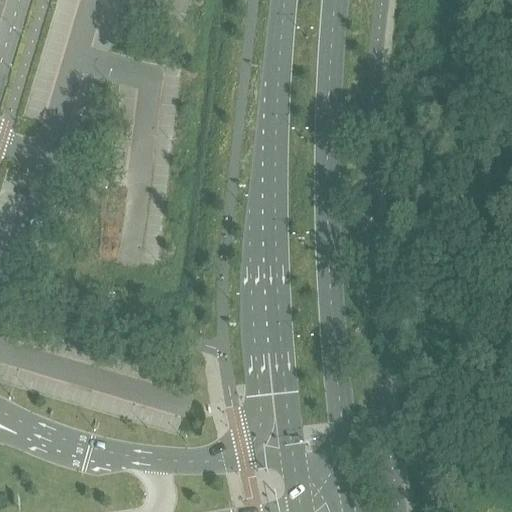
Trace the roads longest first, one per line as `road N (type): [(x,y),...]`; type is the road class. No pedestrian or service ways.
road 1 (secondary): [(347,465),(325,171),(334,0)]
road 2 (secondary): [(284,0),(274,223),(292,448)]
road 3 (unclassified): [(292,448),(155,460)]
road 4 (unclassified): [(155,460),(31,428)]
